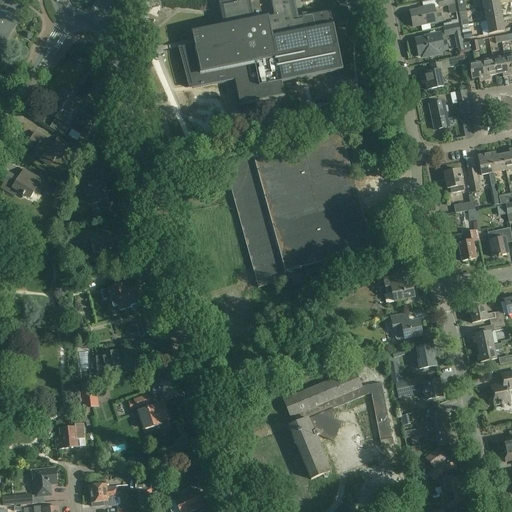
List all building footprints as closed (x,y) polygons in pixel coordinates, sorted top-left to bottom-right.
[(232,0),(232,1),(218,4),(225,37),(226,40),(181,50),(192,90),(233,82),(238,106),(284,97),(281,83),(342,71),(330,11),(298,18),(296,6),(294,0),(232,0)] [(453,0),(436,0),(439,8),(447,6),(449,14),(456,13),(453,0)] [(498,0),(482,0),(484,9),(500,6),(498,0)] [(440,14),(435,15),(434,5),(423,8),(424,10),(410,12),(413,28),(442,22),(440,14)] [(484,9),(486,22),(502,19),(500,6),(484,9)] [(0,42),(4,44),(12,31),(11,31),(18,21),(0,9),(0,42)] [(502,19),(486,22),(489,35),(505,32),(502,19)] [(460,34),(458,23),(442,27),(444,37),(460,34)] [(419,56),(422,55),(422,58),(439,55),(438,52),(443,51),(447,50),(446,45),(442,46),(440,34),(428,36),(428,38),(416,41),(419,56)] [(471,42),(473,53),(479,51),(478,47),(477,41),(471,42)] [(463,51),(472,50),(471,43),(462,44),(463,51)] [(493,61),(496,76),(502,75),(503,78),(508,77),(504,55),(492,57),(493,61)] [(449,60),(450,67),(466,64),(464,56),(449,60)] [(493,61),(481,63),(484,81),(490,80),(489,77),(496,76),(493,61)] [(431,73),(423,74),(420,75),(422,85),(425,84),(426,91),(443,87),(440,73),(443,73),(441,63),(429,65),(431,73)] [(484,81),(481,63),(469,65),(472,80),(479,79),(480,82),(484,81)] [(65,132),(68,127),(63,124),(72,108),(73,108),(78,100),(61,89),(46,114),(55,119),(50,126),(64,135),(65,132)] [(455,93),(457,104),(467,102),(464,91),(455,93)] [(448,127),(443,101),(429,104),(435,130),(448,127)] [(78,112),(73,108),(72,108),(63,124),(68,127),(85,138),(96,121),(79,110),(78,112)] [(54,145),(34,133),(26,146),(35,151),(32,155),(49,166),(57,153),(61,156),(68,146),(57,139),(54,145)] [(340,133),(253,156),(286,280),(330,268),(328,261),(357,253),(349,225),(364,221),(340,133)] [(503,156),(506,171),(511,169),(511,150),(509,151),(510,154),(503,156)] [(495,153),(491,154),(494,173),(506,171),(503,156),(496,157),(495,153)] [(494,173),(491,154),(478,157),(481,175),(489,174),(494,173)] [(257,288),(286,280),(253,156),(224,164),(252,268),(250,268),(251,273),(253,272),(257,288)] [(472,192),(471,192),(472,195),(472,199),(473,202),(475,210),(479,209),(475,191),(480,190),(475,169),(472,158),(465,159),(472,192)] [(17,179),(9,174),(1,188),(14,196),(17,191),(29,199),(33,191),(38,194),(45,183),(23,170),(17,179)] [(462,170),(444,173),(447,189),(449,188),(450,193),(463,191),(462,186),(463,186),(461,178),(463,178),(462,170)] [(102,212),(114,210),(111,193),(105,194),(103,182),(98,183),(97,176),(82,179),(85,194),(90,193),(92,204),(100,202),(102,212)] [(55,188),(52,210),(62,211),(65,189),(55,188)] [(472,195),(471,192),(472,197),(469,198),(470,203),(453,206),(455,214),(475,210),(473,202),(472,199),(472,195)] [(509,201),(511,200),(510,194),(498,197),(499,199),(500,205),(509,203),(509,201)] [(371,249),(364,221),(349,225),(357,253),(371,249)] [(108,256),(123,253),(120,238),(110,240),(107,228),(83,233),(86,246),(90,245),(92,254),(107,251),(108,256)] [(487,233),(489,242),(492,258),(508,255),(505,244),(511,243),(509,229),(487,233)] [(458,244),(462,262),(476,259),(472,242),(478,240),(476,231),(464,234),(466,243),(458,244)] [(242,276),(235,278),(238,287),(244,285),(242,276)] [(388,303),(394,302),(413,298),(410,283),(401,285),(399,276),(383,279),(386,294),(388,303)] [(360,285),(368,282),(366,277),(358,280),(360,285)] [(75,293),(88,290),(85,278),(72,281),(75,293)] [(344,284),(324,291),(327,301),(347,294),(344,284)] [(121,286),(101,291),(103,300),(107,299),(111,313),(120,311),(139,306),(137,298),(139,298),(137,292),(135,292),(134,289),(133,290),(132,286),(122,288),(121,286)] [(504,315),(508,314),(508,316),(511,314),(511,298),(504,301),(504,303),(500,304),(504,315)] [(489,320),(490,326),(504,322),(500,307),(497,308),(498,313),(486,316),(484,307),(468,310),(471,324),(489,320)] [(391,317),(396,341),(422,336),(419,321),(409,323),(407,314),(391,317)] [(504,322),(490,326),(490,327),(491,326),(492,332),(506,329),(504,322)] [(474,336),(477,349),(493,346),(490,332),(474,336)] [(501,344),(493,346),(477,349),(480,363),(496,360),(494,352),(502,350),(501,344)] [(418,360),(417,360),(419,370),(436,366),(432,347),(416,350),(418,360)] [(404,355),(403,349),(387,354),(389,360),(404,355)] [(106,370),(122,366),(118,351),(102,356),(106,370)] [(500,365),(511,362),(511,355),(498,359),(500,365)] [(381,384),(361,388),(355,372),(284,401),(294,425),(288,427),(310,480),(329,472),(315,437),(318,435),(334,442),(341,423),(333,420),(335,415),(332,409),(365,396),(371,395),(381,448),(393,445),(381,384)] [(511,372),(500,375),(502,383),(495,385),(496,386),(490,387),(494,406),(503,404),(502,403),(509,402),(507,389),(511,388),(511,372)] [(442,397),(439,381),(424,384),(423,377),(410,380),(411,381),(395,384),(397,392),(412,389),(413,392),(424,389),(426,400),(442,397)] [(90,391),(89,382),(80,383),(82,409),(98,407),(96,390),(90,391)] [(161,422),(167,420),(162,405),(152,408),(148,396),(135,401),(135,402),(129,403),(131,409),(137,406),(144,430),(161,424),(161,422)] [(437,409),(435,400),(424,402),(425,411),(437,409)] [(434,426),(436,433),(449,430),(446,415),(430,418),(432,426),(434,426)] [(56,449),(61,449),(77,447),(76,439),(85,438),(83,424),(74,425),(74,428),(59,430),(60,436),(54,437),(56,449)] [(423,436),(423,435),(422,429),(403,433),(405,439),(423,436)] [(438,447),(451,444),(449,430),(436,433),(429,434),(430,440),(431,442),(437,440),(438,447)] [(502,449),(502,451),(511,448),(511,436),(500,439),(500,441),(499,441),(497,443),(498,448),(500,449),(502,449)] [(418,439),(418,437),(411,438),(412,445),(419,444),(418,439)] [(511,448),(502,451),(503,453),(501,453),(500,455),(501,460),(503,461),(504,461),(505,462),(511,460),(511,448)] [(426,459),(433,468),(445,458),(438,449),(426,459)] [(443,465),(445,472),(456,469),(454,457),(443,465)] [(32,480),(34,480),(36,497),(51,496),(50,485),(57,484),(55,469),(31,471),(32,480)] [(442,478),(445,493),(461,490),(458,478),(450,480),(449,477),(442,478)] [(137,488),(152,488),(152,480),(137,480),(137,488)] [(89,486),(89,495),(116,492),(116,487),(107,488),(106,485),(89,486)] [(152,489),(140,490),(141,496),(142,496),(142,503),(141,503),(142,509),(154,508),(152,489)] [(174,500),(174,501),(167,504),(170,511),(191,511),(204,506),(196,489),(174,500)] [(442,508),(447,507),(448,508),(456,507),(455,504),(463,502),(461,490),(445,493),(439,494),(442,508)] [(90,503),(92,503),(92,507),(107,506),(107,507),(117,506),(116,497),(117,497),(116,492),(89,495),(90,503)] [(15,498),(15,496),(0,497),(0,505),(16,504),(15,498)] [(15,498),(16,504),(16,505),(32,504),(31,497),(15,498)]
